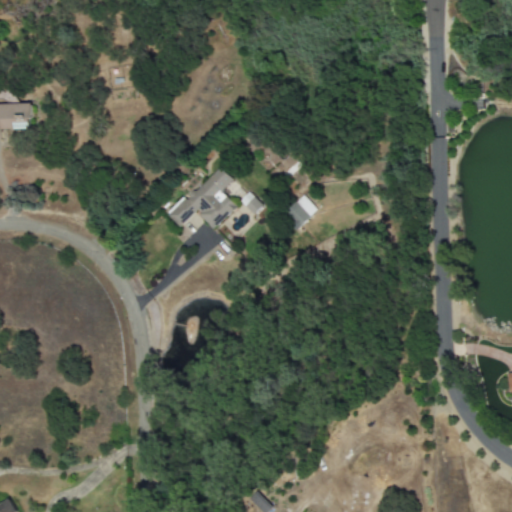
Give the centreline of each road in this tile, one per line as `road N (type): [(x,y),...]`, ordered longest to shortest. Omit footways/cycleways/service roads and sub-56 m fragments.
road 1 (residential): [(143,511),(140,359),(122,293),(72,242),(0,226)]
road 2 (residential): [(437,135),(443,365),(471,427),(511,462)]
road 3 (residential): [(431,0),(437,135)]
